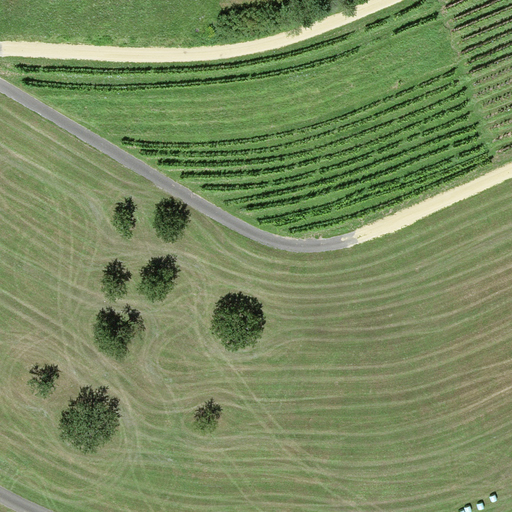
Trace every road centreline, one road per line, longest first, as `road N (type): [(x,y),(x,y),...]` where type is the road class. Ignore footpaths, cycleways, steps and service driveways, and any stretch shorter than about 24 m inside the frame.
road 1 (track): [(0,90),(275,243),(339,245),(511,169)]
road 2 (track): [(0,51),(199,56),(251,49),(388,0)]
